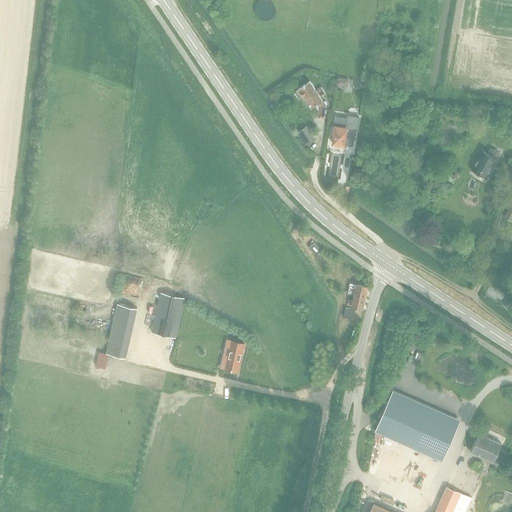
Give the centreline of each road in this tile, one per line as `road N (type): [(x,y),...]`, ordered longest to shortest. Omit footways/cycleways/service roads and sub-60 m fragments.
road 1 (secondary): [(387,264),(341,233),(281,174),(162,0)]
road 2 (unclassified): [(305,511),(331,384),(361,344)]
road 3 (unclassified): [(322,511),(361,344)]
road 4 (secondary): [(511,347),(387,264)]
